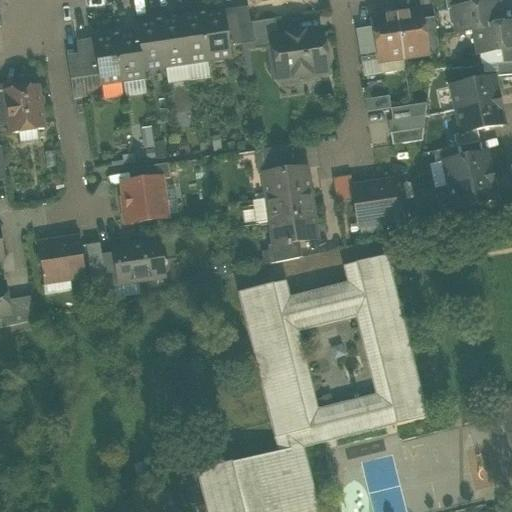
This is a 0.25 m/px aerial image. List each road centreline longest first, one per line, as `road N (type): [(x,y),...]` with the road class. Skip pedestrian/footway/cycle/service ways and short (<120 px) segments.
road 1 (residential): [(51,0),(85,215),(12,226)]
road 2 (residential): [(342,163),(363,160),(343,4)]
